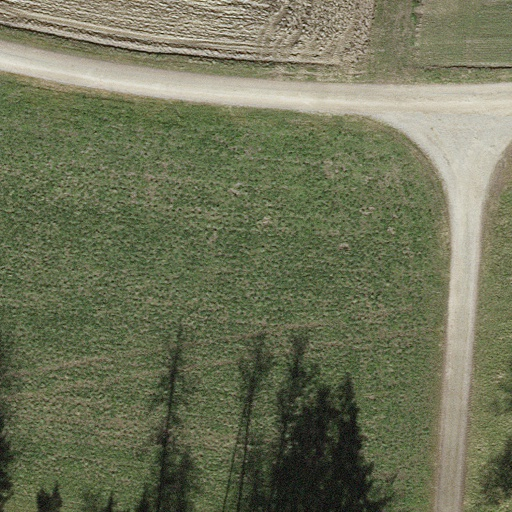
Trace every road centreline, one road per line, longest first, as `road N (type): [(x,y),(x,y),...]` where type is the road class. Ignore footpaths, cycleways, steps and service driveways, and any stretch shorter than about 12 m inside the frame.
road 1 (track): [(0,53),(206,86),(511,96)]
road 2 (track): [(479,97),(448,511)]
